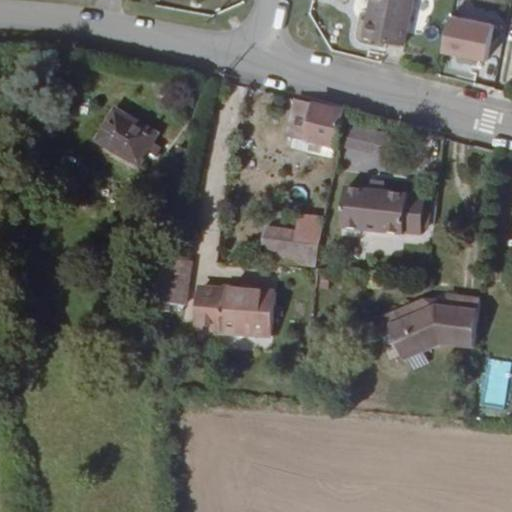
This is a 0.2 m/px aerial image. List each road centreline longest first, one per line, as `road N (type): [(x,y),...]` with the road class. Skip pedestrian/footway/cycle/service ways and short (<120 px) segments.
road 1 (residential): [(0,14),(33,13),(263,63)]
road 2 (residential): [(263,63),(511,124)]
